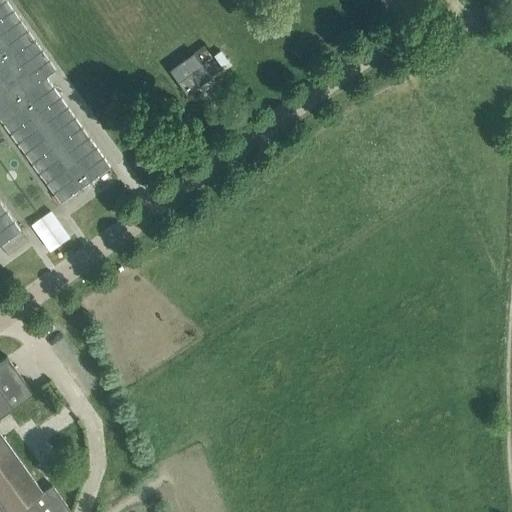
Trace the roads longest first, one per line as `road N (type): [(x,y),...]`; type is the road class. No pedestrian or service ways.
road 1 (residential): [(11,306),(409,23),(396,0)]
road 2 (residential): [(79,511),(98,431),(11,306)]
